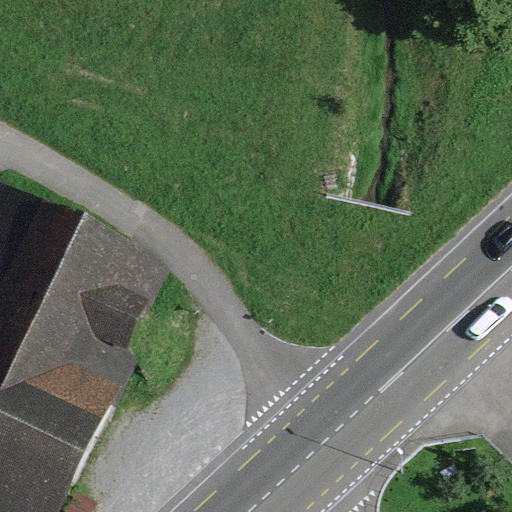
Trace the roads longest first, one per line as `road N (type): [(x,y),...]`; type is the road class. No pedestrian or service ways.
road 1 (track): [(0,142),(154,230),(346,420)]
road 2 (primary): [(511,262),(263,496)]
